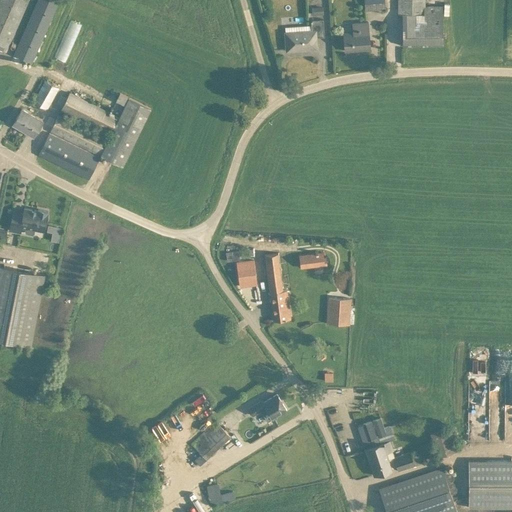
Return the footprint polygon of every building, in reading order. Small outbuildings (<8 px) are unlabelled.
[(0,0),(0,45),(4,47),(24,0),(0,0)] [(35,0),(11,51),(33,62),(63,3),(57,0),(35,0)] [(362,0),(363,10),(384,8),(383,0),(362,0)] [(395,0),(395,15),(402,15),(402,45),(439,45),(439,6),(425,6),(425,0),(395,0)] [(346,50),(374,48),(371,18),(353,19),(354,29),(344,30),(346,50)] [(50,56),(60,60),(75,23),(65,19),(50,56)] [(285,48),(318,48),(318,27),(285,27),(285,48)] [(56,93),(42,86),(34,102),(48,110),(56,93)] [(111,116),(67,96),(41,155),(89,177),(100,154),(122,164),(145,114),(117,102),(111,116)] [(14,122),(36,135),(46,119),(23,106),(14,122)] [(23,224),(47,228),(51,208),(25,203),(24,209),(14,208),(11,227),(22,229),(23,224)] [(6,242),(10,228),(4,226),(0,241),(6,242)] [(275,319),(291,317),(283,249),(267,251),(275,319)] [(44,271),(0,263),(0,337),(31,343),(44,271)] [(248,282),(246,263),(231,264),(233,283),(248,282)] [(345,328),(347,299),(324,298),(323,327),(345,328)] [(233,337),(239,333),(233,325),(228,328),(233,337)] [(511,436),(511,349),(501,350),(502,437),(511,436)] [(15,380),(16,366),(4,365),(4,379),(15,380)] [(261,425),(290,407),(278,388),(248,406),(261,425)] [(370,391),(361,391),(361,402),(370,403),(370,391)] [(462,399),(460,437),(476,438),(477,400),(462,399)] [(377,409),(352,410),(361,435),(386,425),(377,409)] [(232,439),(219,424),(197,443),(210,458),(232,439)] [(437,424),(424,427),(426,436),(430,435),(432,446),(422,449),(424,455),(451,448),(446,431),(439,432),(437,424)] [(375,476),(396,469),(386,439),(365,446),(375,476)] [(511,461),(469,461),(468,507),(511,507),(511,461)] [(450,464),(379,487),(387,511),(449,511),(455,510),(449,492),(458,489),(450,464)] [(205,500),(217,497),(212,479),(200,482),(205,500)] [(153,499),(157,505),(167,498),(163,492),(153,499)]
